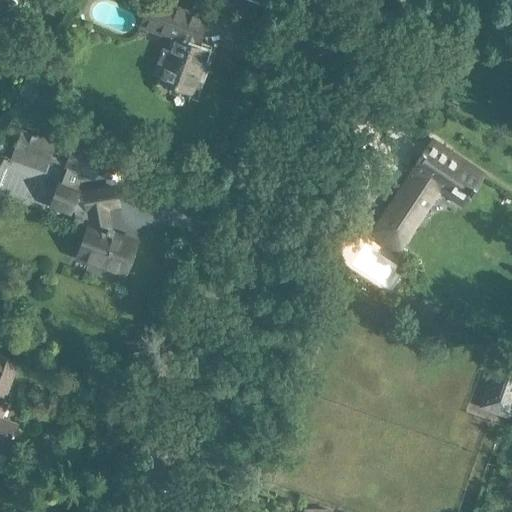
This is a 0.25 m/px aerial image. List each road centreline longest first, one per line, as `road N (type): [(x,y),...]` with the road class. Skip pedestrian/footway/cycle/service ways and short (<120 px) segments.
road 1 (residential): [(139,511),(323,0)]
road 2 (track): [(317,17),(511,82)]
